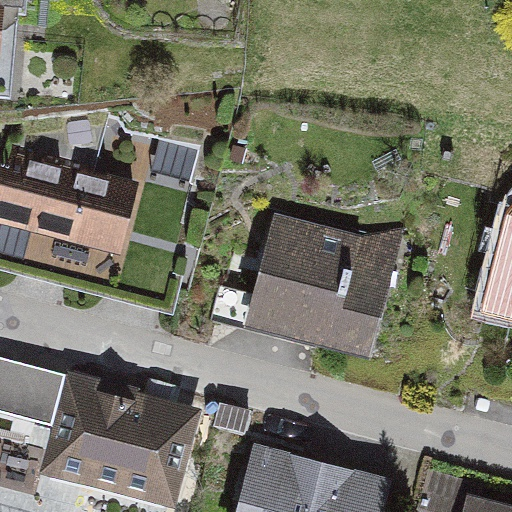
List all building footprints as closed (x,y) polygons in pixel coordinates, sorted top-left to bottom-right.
[(0,0),(0,19),(17,21),(19,0),(0,0)] [(11,163),(4,195),(0,212),(0,267),(119,294),(141,192),(11,163)] [(287,220),(257,331),(385,365),(415,254),(287,220)] [(184,511),(210,421),(8,364),(0,396),(0,418),(63,434),(46,495),(107,511),(184,511)] [(410,511),(415,491),(268,453),(252,511),(410,511)] [(511,511),(511,500),(491,496),(486,511),(511,511)]
